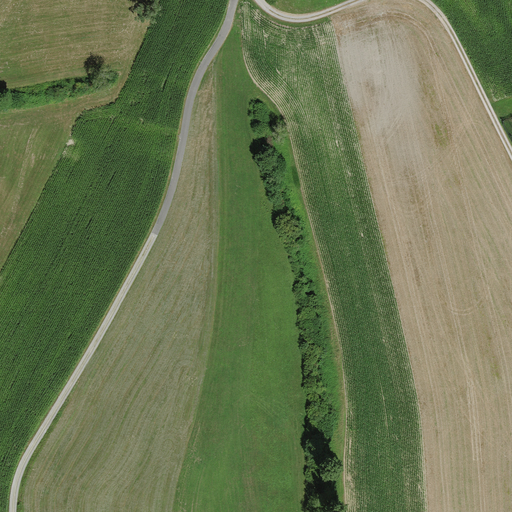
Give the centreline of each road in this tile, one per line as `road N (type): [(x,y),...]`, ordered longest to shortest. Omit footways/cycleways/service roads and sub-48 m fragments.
road 1 (track): [(12,511),(33,445),(169,200)]
road 2 (unclassified): [(169,200),(193,90),(235,0)]
road 3 (track): [(423,0),(452,32),(511,153)]
